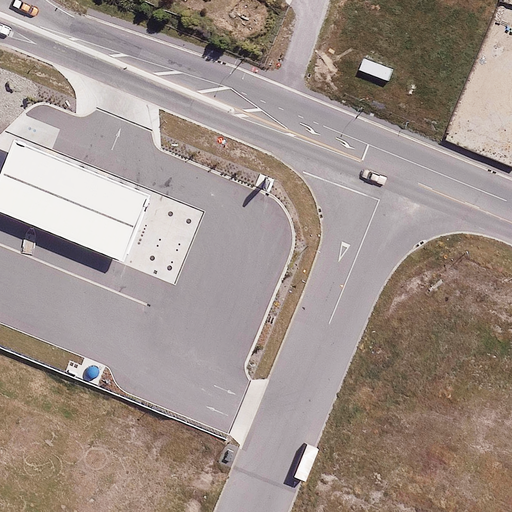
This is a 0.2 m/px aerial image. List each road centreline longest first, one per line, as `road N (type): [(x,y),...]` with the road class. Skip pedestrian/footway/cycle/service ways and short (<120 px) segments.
road 1 (residential): [(390,172),(253,511)]
road 2 (unclassified): [(0,12),(271,123)]
road 3 (residential): [(320,0),(271,123)]
road 4 (unclassified): [(390,172),(511,221)]
road 5 (unclassified): [(271,123),(390,172)]
